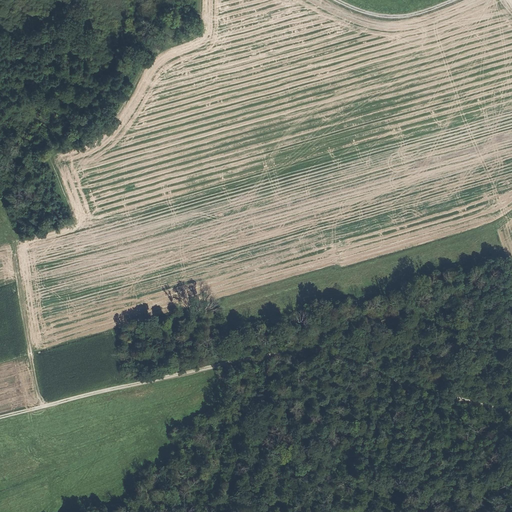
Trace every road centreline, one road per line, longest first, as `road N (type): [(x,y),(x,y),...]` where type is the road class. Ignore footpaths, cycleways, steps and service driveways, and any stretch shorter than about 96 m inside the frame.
road 1 (track): [(0,416),(289,350),(321,352),(391,382),(511,413)]
road 2 (track): [(199,0),(201,20),(157,50),(118,114),(56,161),(71,221),(14,243),(42,405)]
road 3 (track): [(338,0),(393,17),(455,0)]
